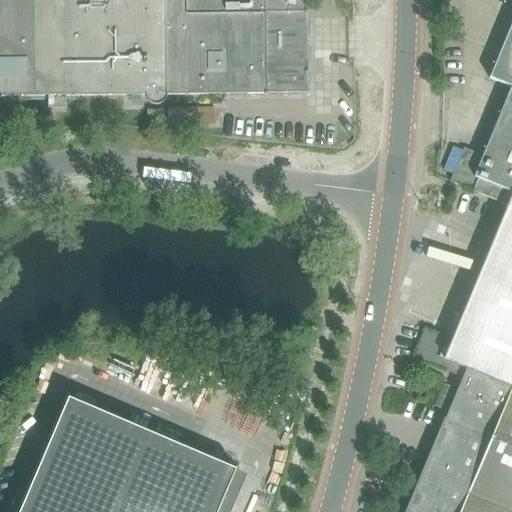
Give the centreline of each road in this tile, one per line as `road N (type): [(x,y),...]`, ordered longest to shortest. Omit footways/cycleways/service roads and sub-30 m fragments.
road 1 (unclassified): [(394,196),(123,159),(28,170),(0,184)]
road 2 (tertiary): [(329,511),(371,338),(394,196)]
road 3 (tertiary): [(394,196),(404,0)]
